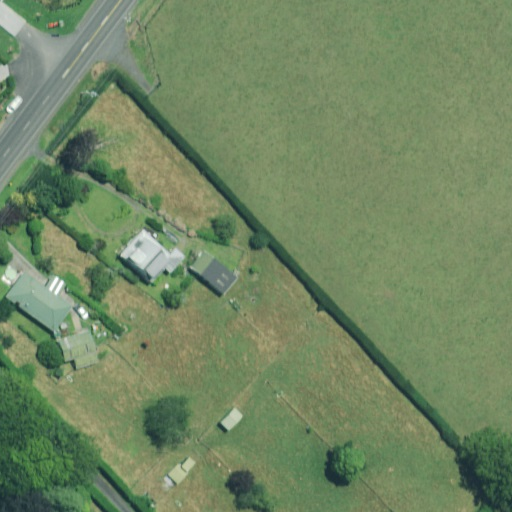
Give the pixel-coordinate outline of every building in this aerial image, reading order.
[(154,240),(143,230),(120,256),(152,284),(165,270),(169,274),(182,260),(157,238),(154,240)] [(236,280),(201,252),(188,268),(223,295),(236,280)] [(52,275),(42,288),(23,274),(5,298),(53,333),(71,308),(57,299),(67,286),(52,275)] [(99,363),(89,332),(58,343),(64,363),(73,360),(77,370),(99,363)] [(241,417),(233,409),(219,423),(228,431),(241,417)]
